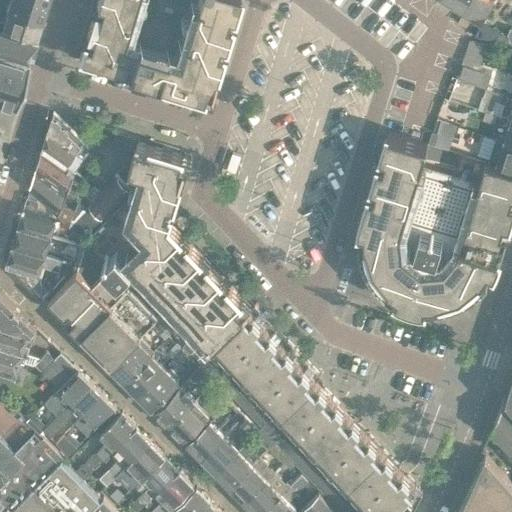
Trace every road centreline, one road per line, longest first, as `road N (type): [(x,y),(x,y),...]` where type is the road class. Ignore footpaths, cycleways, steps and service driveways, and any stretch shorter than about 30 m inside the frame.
road 1 (residential): [(311,325),(387,68),(299,0)]
road 2 (residential): [(239,511),(0,275)]
road 3 (residential): [(219,131),(197,209),(311,325)]
road 4 (residential): [(219,131),(41,80)]
road 5 (residential): [(485,387),(311,325)]
road 6 (residential): [(257,0),(219,131)]
road 7 (tertiary): [(429,511),(485,387)]
